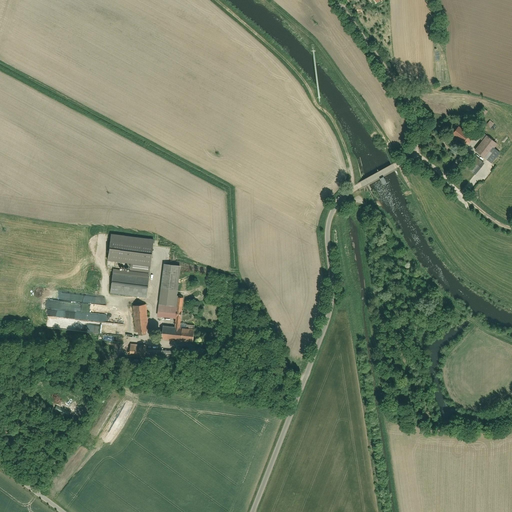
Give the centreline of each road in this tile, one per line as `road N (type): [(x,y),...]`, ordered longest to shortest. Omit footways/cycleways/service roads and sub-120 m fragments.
road 1 (unclassified): [(337,0),(414,107),(417,145),(350,191),(330,216),(330,311),(253,511)]
road 2 (unknown): [(38,494),(121,351),(140,334),(307,373)]
road 3 (track): [(353,189),(324,108),(288,62),(216,0)]
road 4 (track): [(413,149),(492,219),(511,225)]
